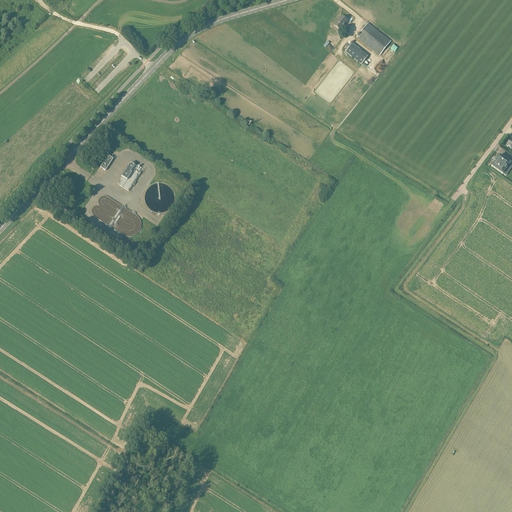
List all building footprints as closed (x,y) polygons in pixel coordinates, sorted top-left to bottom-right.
[(341,16),(333,25),(340,31),(348,22),(341,16)] [(368,23),(357,38),(379,56),(391,41),(368,23)] [(352,44),(345,52),(361,65),(368,57),(352,44)] [(492,166),(503,174),(511,163),(500,155),(492,166)] [(105,171),(113,159),(108,156),(100,168),(105,171)] [(129,192),(142,171),(129,163),(120,176),(123,178),(118,185),(129,192)]
